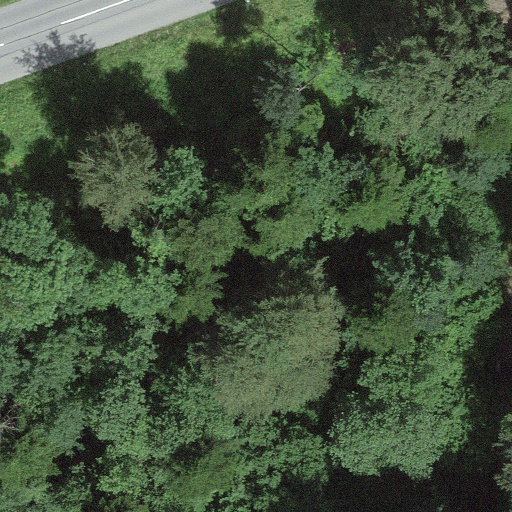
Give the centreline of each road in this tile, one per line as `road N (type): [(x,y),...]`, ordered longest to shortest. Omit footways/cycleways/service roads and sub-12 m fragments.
road 1 (track): [(511,19),(462,511)]
road 2 (secondary): [(0,46),(130,0)]
